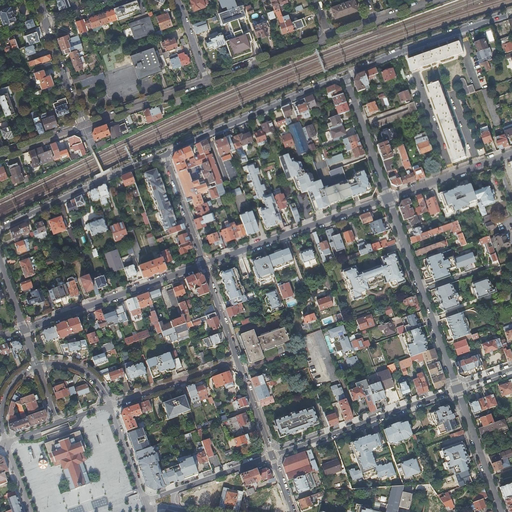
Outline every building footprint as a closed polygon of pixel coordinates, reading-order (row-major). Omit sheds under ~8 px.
[(56,0),(58,4),(57,4),(59,9),(63,7),(64,8),(69,6),(67,1),(68,1),(68,0),(56,0)] [(113,8),(116,17),(139,9),(136,0),(113,8)] [(192,6),(191,6),(192,10),(193,10),(194,10),(206,6),(206,5),(207,4),(206,4),(208,3),(206,0),(189,0),(191,3),(192,6)] [(236,6),(234,0),(218,0),(221,8),(226,6),(227,10),(218,13),(221,23),(245,15),(241,5),(236,6)] [(269,0),(273,10),(279,8),(276,0),(269,0)] [(276,0),(279,8),(280,11),(283,9),(281,4),(287,2),(286,0),(276,0)] [(357,10),(353,0),(350,0),(343,3),(343,2),(340,3),(341,4),(330,7),(334,18),(357,10)] [(246,1),(243,2),(248,13),(253,12),(251,7),(250,8),(249,5),(247,5),(246,1)] [(12,14),(10,7),(0,10),(0,14),(4,24),(15,20),(13,14),(12,14)] [(105,11),(109,22),(117,19),(116,17),(113,8),(111,8),(109,9),(109,10),(105,11)] [(282,33),(287,32),(282,16),(280,11),(279,8),(273,10),(267,12),(269,19),(275,17),(277,16),(279,23),(282,33)] [(96,14),(100,25),(109,22),(105,11),(104,12),(103,11),(101,11),(100,13),(96,14)] [(161,29),(171,25),(167,13),(156,17),(161,29)] [(84,20),(88,30),(92,29),(92,28),(100,25),(96,14),(93,16),(92,15),(89,16),(89,17),(88,17),(88,18),(84,20)] [(282,16),(287,32),(293,30),(296,29),(296,27),(300,26),(301,27),(306,25),(305,22),(306,21),(305,17),(290,22),(287,14),(282,16)] [(129,23),(135,39),(152,32),(152,31),(154,30),(150,18),(147,19),(147,17),(132,22),(129,23)] [(26,21),(28,28),(38,25),(35,18),(26,21)] [(82,32),(88,30),(84,20),(84,19),(76,22),(80,33),(82,32)] [(208,29),(204,19),(192,24),(195,34),(208,29)] [(233,37),(224,40),(225,43),(231,58),(251,51),(244,33),(242,34),(238,20),(228,24),(233,37)] [(251,22),(256,36),(261,35),(261,36),(267,34),(264,27),(266,27),(264,22),(256,24),(255,20),(251,22)] [(33,43),(40,41),(37,31),(26,35),(24,36),(27,43),(28,42),(29,45),(33,43)] [(223,36),(221,33),(217,35),(216,32),(211,34),(213,36),(210,37),(208,38),(205,39),(208,47),(211,46),(212,48),(216,47),(222,45),(225,43),(224,40),(223,36)] [(157,37),(158,41),(163,39),(164,41),(161,42),(163,46),(164,45),(165,47),(164,47),(166,51),(175,48),(176,47),(173,38),(168,40),(167,38),(165,38),(164,33),(162,34),(156,36),(157,37)] [(80,43),(81,43),(78,35),(69,38),(68,34),(57,38),(61,49),(80,43)] [(15,50),(18,48),(14,35),(10,37),(11,40),(10,40),(13,50),(15,50)] [(498,40),(500,46),(502,45),(511,42),(509,36),(501,39),(498,40)] [(478,52),(476,53),(478,60),(480,63),(480,64),(482,63),(490,60),(492,60),(490,56),(492,55),(489,48),(488,48),(486,42),(486,41),(485,41),(485,39),(475,43),(478,52)] [(417,57),(409,60),(412,71),(463,52),(460,42),(454,44),(454,42),(451,43),(451,45),(437,50),(437,48),(434,49),(434,51),(420,56),(420,54),(417,55),(417,57)] [(511,50),(511,43),(511,42),(502,45),(502,46),(504,46),(506,53),(511,50)] [(29,45),(24,46),(25,48),(27,55),(36,52),(33,43),(29,45)] [(69,53),(72,60),(79,57),(77,52),(76,50),(82,48),(80,43),(61,49),(63,53),(63,54),(67,53),(69,52),(69,53)] [(182,45),(176,47),(175,48),(177,54),(180,61),(181,65),(190,62),(187,53),(185,54),(182,45)] [(130,55),(138,79),(162,70),(159,62),(153,47),(142,51),(141,49),(135,51),(136,53),(132,55),(130,55)] [(52,59),(50,53),(40,57),(28,62),(29,64),(35,62),(36,64),(42,62),(52,59)] [(115,68),(113,63),(116,62),(114,53),(104,56),(108,70),(115,68)] [(89,56),(88,54),(79,57),(72,60),(74,67),(75,66),(76,70),(83,68),(81,62),(85,61),(84,58),(89,56)] [(180,61),(177,54),(169,57),(170,59),(174,57),(176,62),(180,61)] [(173,68),(181,65),(180,61),(176,62),(174,57),(170,59),(173,68)] [(482,63),(483,66),(486,72),(491,70),(488,63),(491,62),(490,60),(482,63)] [(377,74),(375,68),(363,73),(365,79),(367,78),(368,80),(375,77),(374,75),(377,74)] [(388,71),(385,72),(381,73),(384,82),(395,78),(392,69),(388,71)] [(43,70),(34,73),(38,82),(39,82),(42,89),(53,85),(50,74),(45,76),(43,70)] [(105,79),(102,72),(86,78),(89,84),(105,79)] [(365,79),(363,73),(356,76),(354,82),(357,93),(364,90),(363,87),(368,85),(365,79)] [(85,74),(72,79),(73,83),(86,78),(85,74)] [(428,86),(455,160),(466,156),(463,148),(464,147),(463,144),(462,145),(456,127),(457,127),(456,124),(454,124),(449,111),(451,110),(450,107),(448,108),(443,94),(445,93),(444,90),(442,91),(439,82),(434,84),(433,83),(431,84),(431,85),(428,86)] [(332,98),(342,94),(340,88),(334,85),(326,89),(328,95),(331,94),(332,98)] [(465,96),(475,92),(472,85),(467,87),(462,89),(465,96)] [(0,94),(0,100),(0,101),(5,114),(5,116),(15,113),(9,97),(11,96),(10,94),(12,93),(9,86),(0,88),(0,93),(1,95),(0,94)] [(488,88),(482,90),(496,127),(502,125),(497,111),(495,106),(493,99),(488,88)] [(398,94),(401,103),(405,102),(406,104),(409,103),(408,100),(410,100),(407,91),(398,94)] [(335,106),(345,103),(342,94),(332,98),(335,106)] [(304,99),(305,103),(308,109),(315,106),(312,95),(304,99)] [(68,103),(65,97),(57,100),(57,101),(53,103),(57,116),(68,112),(66,104),(68,103)] [(375,102),(366,105),(370,115),(378,112),(375,102)] [(376,128),(418,113),(414,102),(407,104),(408,107),(408,110),(374,123),(376,128)] [(299,115),(309,112),(308,109),(305,103),(301,104),(300,105),(295,106),(299,115)] [(340,115),(348,111),(345,103),(335,106),(338,115),(340,115)] [(149,108),(153,120),(161,116),(157,105),(149,108)] [(298,156),(310,152),(309,150),(309,149),(305,140),(301,129),(299,122),(291,125),(289,119),(286,120),(285,117),(291,115),(288,105),(281,108),(284,118),(285,120),(286,124),(290,134),(294,145),(298,156)] [(147,123),(153,120),(149,108),(143,110),(147,121),(145,121),(146,123),(147,122),(147,123)] [(35,124),(39,134),(45,132),(44,129),(38,115),(37,110),(26,114),(28,119),(33,118),(35,123),(35,124)] [(46,112),(38,115),(44,129),(45,129),(51,127),(48,117),(47,116),(46,112)] [(53,115),(48,117),(51,127),(57,125),(53,114),(52,114),(53,115)] [(341,118),(340,115),(338,115),(329,118),(331,123),(327,124),(329,129),(330,131),(330,132),(329,133),(331,139),(332,138),(333,139),(345,135),(342,126),(341,124),(340,119),(341,118)] [(277,127),(286,124),(285,120),(284,118),(275,121),(277,127)] [(270,132),(271,134),(274,133),(270,122),(261,125),(263,131),(254,134),(256,139),(259,147),(268,144),(265,136),(264,134),(270,132)] [(94,139),(110,134),(108,128),(106,123),(94,128),(91,133),(94,139)] [(110,134),(111,138),(121,134),(121,132),(127,130),(124,123),(118,125),(118,124),(108,128),(110,134)] [(315,136),(311,125),(305,127),(301,129),(305,140),(315,136)] [(8,139),(13,137),(9,126),(1,129),(4,138),(7,136),(8,139)] [(381,133),(384,142),(387,142),(397,138),(398,136),(394,128),(393,127),(390,128),(391,129),(388,130),(381,133)] [(485,144),(493,141),(489,131),(481,133),(485,144)] [(414,141),(419,155),(431,150),(425,132),(421,133),(421,134),(422,138),(415,141),(414,141)] [(237,136),(241,146),(242,146),(247,144),(253,142),(249,133),(242,136),(241,134),(237,136)] [(285,148),(294,145),(290,134),(281,138),(285,148)] [(496,138),(500,149),(509,146),(507,139),(505,134),(496,138)] [(74,151),(75,152),(75,153),(69,155),(69,156),(71,161),(79,157),(81,156),(86,154),(82,143),(80,137),(74,135),(67,137),(69,143),(68,143),(70,147),(71,149),(73,149),(74,151)] [(345,135),(333,139),(334,143),(342,140),(346,139),(345,135)] [(359,141),(357,135),(347,138),(346,139),(342,140),(344,146),(359,141)] [(234,149),(241,146),(237,136),(233,138),(234,139),(226,142),(228,148),(233,146),(234,149)] [(219,156),(230,152),(229,151),(228,148),(226,142),(225,139),(214,143),(219,156)] [(207,151),(208,151),(210,150),(206,140),(200,143),(203,153),(206,152),(206,151),(207,151)] [(56,141),(50,144),(54,154),(53,157),(53,159),(57,167),(64,164),(71,161),(69,156),(69,155),(63,158),(61,159),(60,160),(58,157),(59,156),(59,155),(60,155),(57,146),(56,141)] [(351,150),(361,147),(359,141),(344,146),(347,152),(351,150)] [(396,187),(415,180),(413,173),(411,174),(411,172),(409,173),(409,171),(406,172),(407,175),(403,176),(399,178),(395,168),(393,169),(392,170),(391,170),(390,166),(393,165),(391,158),(392,158),(387,142),(384,142),(376,145),(387,173),(394,171),(396,176),(389,179),(390,184),(396,187)] [(207,162),(205,156),(203,153),(200,143),(195,145),(198,151),(200,156),(197,157),(194,159),(197,166),(202,164),(207,162)] [(404,147),(403,145),(398,147),(403,161),(402,161),(405,171),(411,169),(404,149),(404,147)] [(43,151),(42,146),(34,149),(38,160),(40,164),(48,162),(46,157),(48,157),(53,156),(51,149),(47,151),(44,152),(43,151)] [(172,160),(177,173),(183,171),(197,166),(194,159),(193,158),(189,160),(190,163),(184,165),(183,162),(183,160),(193,156),(189,147),(175,154),(172,160)] [(362,155),(364,154),(361,147),(351,150),(354,158),(360,156),(362,155)] [(34,149),(29,151),(33,163),(31,163),(33,167),(40,164),(38,160),(34,149)] [(222,184),(211,154),(209,155),(205,156),(207,162),(210,171),(211,174),(216,186),(222,184)] [(326,160),(328,166),(344,160),(342,154),(328,159),(326,160)] [(229,181),(239,178),(235,166),(232,167),(229,160),(231,159),(230,155),(221,158),(229,181)] [(315,211),(329,206),(329,205),(323,189),(322,187),(320,181),(313,184),(313,183),(314,182),(311,175),(307,177),(306,175),(304,175),(303,172),(301,163),(294,163),(293,160),(290,160),(290,159),(288,155),(284,157),(283,157),(283,160),(280,161),(281,163),(287,181),(293,179),(294,180),(297,189),(300,188),(300,190),(302,194),(308,192),(315,211)] [(207,162),(202,164),(204,170),(201,171),(204,179),(207,178),(209,184),(206,185),(212,200),(216,199),(220,197),(219,197),(216,186),(211,174),(209,174),(208,172),(210,171),(207,162)] [(270,228),(282,224),(282,223),(277,211),(273,198),(272,195),(267,196),(265,191),(266,190),(264,185),(263,185),(259,174),(260,174),(258,169),(257,169),(256,163),(247,166),(247,167),(248,171),(250,175),(251,180),(253,183),(254,187),(257,196),(259,200),(263,198),(266,208),(262,210),(262,208),(260,209),(258,211),(260,216),(262,217),(265,226),(266,227),(269,229),(270,228)] [(10,169),(12,175),(21,172),(18,166),(10,169)] [(344,174),(342,167),(330,171),(329,172),(331,178),(344,174)] [(416,180),(424,177),(421,168),(413,171),(416,180)] [(171,228),(176,226),(174,220),(175,220),(172,213),(169,206),(170,206),(169,202),(168,202),(165,193),(164,189),(163,189),(161,183),(162,183),(159,175),(158,176),(156,170),(154,171),(154,170),(146,173),(146,174),(144,175),(145,178),(146,178),(147,182),(146,183),(149,189),(150,188),(153,198),(152,199),(155,206),(156,206),(160,216),(159,216),(161,222),(162,222),(163,226),(162,226),(164,231),(171,228)] [(187,182),(183,171),(177,173),(184,192),(197,188),(194,180),(187,182)] [(347,184),(351,195),(356,193),(356,194),(357,195),(366,191),(367,189),(368,188),(367,185),(368,184),(363,171),(355,174),(354,175),(355,177),(353,178),(353,179),(347,181),(347,184)] [(12,175),(10,176),(12,183),(23,179),(21,172),(12,175)] [(131,173),(121,177),(125,187),(135,183),(131,173)] [(323,189),(329,205),(352,196),(351,195),(347,184),(347,181),(346,181),(328,187),(323,189)] [(473,192),(470,183),(463,186),(463,185),(452,189),(452,190),(446,192),(446,193),(440,195),(447,214),(459,210),(459,209),(466,207),(465,204),(476,200),(473,192)] [(100,199),(102,205),(108,203),(106,198),(109,197),(109,195),(105,184),(96,188),(100,199)] [(222,184),(216,186),(219,197),(220,197),(219,195),(225,193),(222,184)] [(475,191),(473,192),(476,200),(477,203),(482,216),(482,219),(484,224),(487,223),(492,222),(489,215),(486,216),(485,210),(485,209),(484,210),(483,207),(494,203),(492,197),(491,195),(494,194),(493,190),(490,191),(488,186),(475,191)] [(92,201),(100,199),(96,188),(89,192),(92,201)] [(231,192),(233,198),(242,195),(240,188),(231,192)] [(194,207),(203,204),(199,194),(191,197),(194,207)] [(425,208),(420,194),(416,196),(420,207),(414,209),(416,216),(418,215),(427,212),(426,209),(425,208)] [(273,198),(277,211),(287,207),(286,204),(284,198),(282,195),(280,196),(279,195),(276,196),(276,197),(273,198)] [(85,205),(81,196),(74,199),(78,209),(79,208),(79,207),(85,205)] [(438,204),(435,198),(434,198),(434,197),(429,199),(429,200),(426,201),(428,209),(430,214),(431,215),(439,212),(436,205),(438,204)] [(411,204),(409,198),(401,201),(398,207),(403,220),(407,219),(414,216),(411,208),(413,208),(412,207),(412,206),(411,204)] [(78,209),(74,199),(70,201),(71,204),(67,206),(69,213),(70,213),(71,216),(79,214),(78,210),(78,209)] [(203,204),(194,207),(198,217),(210,213),(207,207),(211,205),(209,201),(203,204)] [(294,203),(289,205),(296,223),(300,222),(298,218),(299,218),(294,203)] [(67,216),(63,205),(58,207),(60,214),(61,214),(62,214),(63,217),(67,216)] [(511,214),(509,208),(503,210),(505,217),(511,214)] [(371,212),(359,216),(362,224),(372,221),(371,218),(373,217),(371,212)] [(240,217),(247,236),(250,235),(250,234),(251,234),(255,233),(255,232),(256,232),(258,231),(252,213),(248,214),(248,213),(243,215),(243,216),(240,217)] [(194,220),(197,229),(207,226),(206,225),(205,225),(205,224),(214,220),(212,214),(194,220)] [(405,226),(406,229),(421,224),(421,222),(418,222),(416,216),(414,216),(407,219),(409,223),(410,222),(411,224),(405,226)] [(66,230),(61,217),(48,221),(53,235),(66,230)] [(97,235),(99,234),(101,233),(102,233),(102,232),(107,230),(103,218),(88,224),(88,225),(85,225),(87,231),(90,230),(92,236),(97,234),(97,235)] [(352,219),(348,220),(351,230),(355,240),(359,239),(352,219)] [(453,236),(454,235),(454,233),(456,232),(455,230),(460,228),(457,221),(445,225),(442,226),(441,227),(442,232),(449,229),(450,230),(452,229),(453,233),(453,234),(453,236)] [(39,234),(46,232),(42,222),(35,225),(39,234)] [(484,224),(487,231),(494,228),(492,222),(487,223),(484,224)] [(26,223),(18,227),(20,234),(23,233),(23,235),(26,234),(26,232),(28,231),(26,223)] [(123,223),(110,227),(115,242),(121,240),(121,239),(123,238),(123,236),(127,234),(126,232),(123,223)] [(235,239),(235,240),(240,239),(239,237),(245,235),(241,225),(241,223),(236,225),(234,225),(233,223),(229,224),(235,239)] [(185,229),(183,224),(176,226),(171,228),(173,231),(177,230),(178,232),(185,229)] [(225,242),(235,239),(229,224),(227,225),(229,228),(221,231),(222,232),(222,234),(225,242)] [(367,237),(386,231),(384,226),(370,231),(368,228),(367,228),(366,227),(364,228),(367,237)] [(9,230),(14,244),(23,241),(20,234),(18,227),(9,230)] [(412,232),(414,236),(422,233),(420,227),(413,229),(414,232),(412,232)] [(429,237),(442,232),(441,227),(433,229),(429,231),(427,232),(429,237)] [(332,228),(325,231),(331,248),(334,246),(336,251),(345,248),(339,234),(335,235),(332,228)] [(461,246),(465,244),(460,228),(455,230),(456,232),(457,235),(461,246)] [(72,242),(76,241),(73,235),(71,229),(67,230),(72,242)] [(133,230),(126,232),(127,234),(130,244),(135,258),(139,257),(138,253),(141,252),(133,230)] [(355,240),(351,230),(343,233),(347,243),(355,240)] [(387,235),(386,231),(367,237),(369,242),(387,235)] [(219,232),(206,236),(209,244),(219,240),(217,235),(220,235),(219,233),(219,232)] [(316,232),(312,233),(323,262),(326,261),(325,256),(331,254),(326,241),(323,242),(323,243),(320,244),(316,232)] [(410,238),(412,244),(428,238),(427,237),(429,237),(427,232),(422,233),(414,236),(410,238)] [(153,235),(153,233),(147,235),(148,239),(147,239),(152,252),(159,250),(157,243),(155,240),(153,235)] [(175,239),(177,246),(179,246),(190,242),(186,233),(178,236),(179,238),(175,239)] [(490,239),(493,248),(497,247),(498,250),(508,246),(507,245),(506,241),(506,239),(505,240),(504,235),(500,237),(499,237),(498,235),(493,237),(490,239)] [(492,262),(498,260),(493,248),(490,239),(489,236),(478,240),(480,245),(483,244),(486,251),(487,250),(488,251),(487,252),(486,253),(489,255),(492,262)] [(23,241),(14,244),(18,253),(22,251),(22,253),(29,250),(27,246),(27,244),(29,243),(28,239),(23,241)] [(414,251),(416,256),(447,245),(445,240),(432,245),(414,251)] [(190,242),(179,246),(180,249),(179,250),(180,255),(187,252),(192,250),(190,242)] [(372,252),(381,248),(378,242),(370,245),(372,252)] [(361,256),(372,252),(370,245),(369,244),(365,245),(365,247),(366,248),(362,249),(359,250),(360,252),(361,256)] [(120,258),(117,249),(104,254),(111,273),(116,271),(124,268),(120,258)] [(274,254),(268,257),(273,271),(293,263),(288,249),(281,252),(282,254),(275,256),(274,254)] [(312,249),(300,253),(304,263),(315,259),(312,249)] [(161,255),(162,258),(164,263),(172,260),(169,253),(168,250),(162,252),(163,254),(161,255)] [(83,262),(93,258),(90,251),(81,254),(83,262)] [(345,277),(346,280),(346,281),(348,287),(350,292),(353,301),(360,298),(366,295),(367,295),(365,291),(370,289),(369,288),(383,283),(383,284),(388,282),(390,286),(396,284),(397,285),(405,282),(401,271),(400,272),(397,263),(398,262),(394,252),(387,255),(387,256),(383,258),(384,260),(382,261),(383,264),(358,274),(355,267),(343,271),(343,272),(345,277)] [(460,257),(464,266),(476,262),(474,259),(477,258),(476,256),(474,257),(472,252),(460,257)] [(438,254),(446,277),(449,276),(447,269),(455,266),(456,269),(464,266),(460,257),(453,259),(452,257),(443,260),(441,253),(438,254)] [(438,254),(426,258),(428,265),(426,266),(430,276),(432,275),(434,281),(446,277),(438,254)] [(130,255),(120,258),(124,268),(128,278),(137,275),(130,255)] [(268,257),(267,256),(265,257),(252,262),(253,266),(252,267),(255,276),(256,275),(256,277),(257,278),(260,278),(260,280),(260,281),(261,284),(272,280),(270,275),(274,274),(273,271),(268,257)] [(19,262),(22,269),(34,265),(32,261),(30,262),(28,258),(19,262)] [(71,264),(69,258),(62,260),(65,267),(71,265),(71,264)] [(162,258),(138,266),(143,278),(166,270),(164,263),(162,258)] [(34,265),(22,269),(25,278),(34,275),(32,267),(36,266),(36,264),(34,265)] [(222,273),(220,276),(230,300),(244,295),(234,268),(222,273)] [(51,272),(55,283),(63,279),(59,269),(51,272)] [(93,290),(93,288),(90,280),(88,275),(86,269),(84,270),(85,274),(86,274),(86,276),(79,279),(85,293),(93,290)] [(61,301),(56,287),(48,290),(46,286),(55,283),(51,272),(38,277),(40,280),(42,287),(45,294),(49,293),(52,302),(55,300),(56,303),(61,301)] [(197,275),(184,279),(189,290),(193,289),(192,287),(196,286),(197,289),(195,290),(197,297),(208,293),(202,277),(197,275)] [(96,295),(99,294),(97,289),(107,285),(103,276),(94,279),(97,286),(93,288),(93,290),(96,295)] [(75,284),(78,283),(76,278),(73,279),(72,278),(72,277),(68,279),(67,280),(68,282),(67,283),(69,286),(66,287),(69,295),(70,298),(79,295),(75,284)] [(490,289),(489,286),(486,278),(471,283),(476,299),(495,292),(494,288),(493,288),(490,289)] [(24,294),(35,290),(34,287),(32,287),(29,280),(20,283),(20,285),(21,287),(22,288),(24,294)] [(277,284),(282,296),(292,292),(289,283),(284,284),(283,284),(283,285),(281,285),(280,283),(277,284)] [(65,284),(56,287),(61,301),(66,299),(66,297),(69,295),(66,287),(65,284)] [(448,284),(435,289),(435,290),(435,291),(437,297),(438,298),(439,298),(440,299),(440,301),(441,301),(439,302),(439,303),(442,309),(442,310),(443,310),(443,311),(458,306),(455,298),(457,297),(456,293),(453,294),(450,284),(449,285),(449,284),(448,284)] [(182,286),(173,289),(176,297),(180,295),(181,296),(185,295),(182,286)] [(158,289),(148,292),(150,300),(161,296),(158,289)] [(173,308),(179,305),(178,304),(176,297),(173,289),(167,291),(173,308)] [(39,290),(30,293),(32,297),(27,299),(28,299),(26,300),(28,305),(29,304),(30,304),(38,301),(38,303),(39,303),(40,304),(42,303),(43,302),(43,301),(39,290)] [(281,306),(276,290),(265,293),(267,296),(264,299),(267,306),(270,307),(271,310),(281,306)] [(140,307),(140,309),(150,305),(151,308),(149,309),(152,316),(149,317),(151,322),(158,320),(156,315),(150,300),(148,292),(136,297),(140,307)] [(406,299),(402,300),(404,304),(406,305),(410,304),(411,306),(418,304),(415,296),(406,299)] [(136,297),(127,300),(131,311),(132,310),(140,307),(136,297)] [(323,299),(327,308),(333,306),(330,297),(323,299)] [(320,311),(327,308),(323,299),(317,301),(320,311)] [(180,307),(185,323),(193,321),(191,316),(188,317),(187,314),(188,314),(186,309),(192,307),(190,300),(188,300),(178,304),(179,305),(180,307)] [(237,305),(226,309),(229,317),(244,312),(241,303),(237,305)] [(118,309),(114,311),(118,322),(122,321),(123,322),(127,321),(124,313),(125,313),(122,305),(118,307),(118,309)] [(390,305),(384,307),(387,315),(393,312),(392,311),(390,305)] [(204,311),(205,316),(215,313),(213,306),(206,308),(207,310),(204,311)] [(170,322),(172,328),(173,328),(185,323),(180,307),(176,309),(179,317),(181,316),(182,318),(170,322)] [(100,310),(95,312),(98,320),(96,321),(96,323),(94,323),(96,329),(106,325),(106,324),(102,315),(100,310)] [(102,315),(106,324),(115,320),(112,312),(102,315)] [(467,335),(470,334),(462,312),(446,318),(453,340),(457,338),(467,335)] [(217,322),(218,321),(215,313),(205,316),(193,321),(185,323),(189,333),(191,333),(190,330),(189,328),(201,323),(201,322),(207,320),(209,327),(212,326),(213,330),(214,329),(214,331),(218,329),(218,328),(219,328),(218,324),(217,322)] [(316,320),(313,314),(303,318),(305,323),(302,323),(303,325),(302,325),(303,328),(304,328),(305,329),(307,329),(308,330),(312,329),(311,327),(312,326),(311,324),(313,323),(312,322),(316,320)] [(375,325),(371,315),(356,320),(358,325),(357,326),(358,328),(359,327),(359,329),(360,330),(375,325)] [(73,334),(81,330),(80,327),(79,325),(77,318),(54,327),(58,339),(67,336),(66,335),(72,332),(73,334)] [(160,326),(162,332),(172,328),(170,322),(169,319),(169,318),(158,322),(160,326)] [(418,328),(419,328),(415,318),(407,321),(410,326),(405,328),(407,332),(411,331),(418,328)] [(391,322),(391,321),(378,326),(380,331),(384,330),(385,335),(394,332),(391,322)] [(185,323),(173,328),(178,340),(179,343),(191,339),(189,333),(185,323)] [(511,323),(503,327),(505,332),(507,340),(511,338),(511,323)] [(58,339),(54,327),(41,331),(46,342),(53,340),(53,341),(58,339)] [(355,351),(350,337),(345,338),(343,333),(344,333),(342,327),(330,331),(332,337),(333,337),(335,342),(333,343),(337,353),(337,352),(344,350),(344,351),(348,350),(349,353),(349,354),(347,354),(349,359),(347,359),(348,360),(346,361),(349,368),(350,367),(360,364),(359,362),(357,356),(353,357),(351,352),(355,351)] [(162,332),(163,337),(169,336),(171,342),(178,340),(173,328),(172,328),(162,332)] [(275,345),(284,342),(289,341),(287,335),(288,335),(287,334),(286,334),(284,328),(256,338),(253,330),(241,335),(241,336),(246,348),(246,350),(251,362),(251,363),(263,359),(261,351),(265,349),(274,346),(275,345)] [(420,334),(418,328),(411,331),(407,332),(403,334),(405,340),(411,357),(422,353),(426,352),(424,345),(426,345),(422,334),(420,334)] [(321,330),(314,332),(331,381),(338,379),(321,330)] [(136,335),(138,340),(150,336),(148,331),(136,335)] [(99,341),(95,332),(87,335),(87,337),(86,337),(89,345),(99,341)] [(124,339),(126,345),(138,340),(136,335),(135,332),(132,333),(133,336),(124,339)] [(207,347),(221,342),(218,334),(203,339),(204,343),(206,343),(207,347)] [(354,335),(350,336),(350,337),(355,351),(367,347),(370,346),(368,340),(363,342),(361,338),(356,340),(354,335)] [(465,340),(472,337),(471,335),(470,335),(457,340),(458,342),(453,344),(457,355),(469,350),(465,340)] [(493,340),(481,344),(484,354),(497,349),(502,347),(500,341),(499,338),(494,340),(493,340)] [(14,352),(23,349),(21,343),(15,340),(11,342),(14,352)] [(80,350),(79,341),(76,342),(68,343),(60,345),(63,352),(68,351),(69,352),(80,350)] [(111,343),(101,346),(101,347),(102,352),(103,353),(110,351),(115,349),(112,342),(111,343)] [(0,351),(0,352),(2,356),(10,353),(6,344),(0,345),(0,351)] [(197,354),(194,346),(189,348),(193,358),(197,356),(197,354)] [(503,349),(508,362),(511,360),(511,356),(509,349),(506,350),(505,348),(503,349)] [(446,380),(434,349),(428,351),(426,352),(422,353),(425,360),(435,388),(442,386),(446,380)] [(169,353),(175,368),(176,370),(181,368),(175,351),(169,353)] [(146,363),(148,367),(151,376),(151,377),(156,375),(155,373),(159,372),(159,373),(165,370),(166,370),(169,369),(169,370),(175,368),(169,353),(169,352),(146,361),(146,363)] [(197,356),(201,365),(206,363),(202,352),(197,354),(197,356)] [(103,353),(92,357),(95,365),(106,361),(103,353)] [(425,360),(422,353),(411,357),(412,361),(418,359),(419,362),(425,360)] [(482,364),(479,354),(471,357),(471,358),(474,367),(482,364)] [(413,365),(412,361),(411,357),(399,362),(404,376),(407,375),(405,368),(413,365)] [(474,367),(471,358),(463,361),(466,370),(467,371),(475,368),(474,367)] [(466,370),(463,361),(463,360),(458,362),(455,363),(458,373),(466,370)] [(143,363),(134,366),(138,377),(146,374),(145,369),(143,363)] [(294,373),(305,369),(303,363),(292,366),(294,373)] [(393,364),(387,366),(389,370),(390,373),(396,371),(393,364)] [(116,365),(98,372),(101,376),(117,370),(116,365)] [(138,377),(134,366),(126,369),(130,379),(138,377)] [(121,377),(125,376),(122,368),(117,370),(101,376),(107,382),(121,377)] [(380,382),(383,391),(391,388),(395,386),(390,373),(389,370),(386,371),(385,369),(380,371),(381,373),(377,374),(380,382)] [(233,381),(229,371),(221,374),(224,384),(233,381)] [(423,393),(428,391),(422,373),(417,375),(418,378),(423,393)] [(221,374),(212,377),(216,388),(224,384),(221,374)] [(265,374),(251,379),(254,387),(265,383),(264,379),(267,378),(265,374)] [(383,391),(380,382),(376,383),(374,377),(366,380),(375,404),(380,402),(379,400),(385,398),(384,393),(383,391)] [(265,383),(266,386),(270,385),(281,381),(280,378),(270,382),(265,383)] [(418,394),(423,393),(418,378),(413,380),(418,394)] [(511,391),(511,378),(508,380),(509,383),(501,386),(501,383),(498,384),(502,395),(511,391)] [(74,386),(73,383),(72,381),(68,382),(68,381),(66,380),(62,382),(63,383),(52,387),(55,393),(68,388),(74,386)] [(375,404),(366,380),(355,383),(356,387),(349,390),(353,401),(365,397),(370,412),(371,412),(377,410),(375,404)] [(407,385),(406,381),(397,384),(402,397),(410,394),(407,385)] [(130,391),(127,382),(123,383),(121,384),(124,393),(130,391)] [(265,383),(254,387),(259,401),(270,397),(266,386),(265,383)] [(86,384),(76,387),(79,396),(90,392),(86,384)] [(198,395),(196,388),(194,384),(186,387),(190,398),(198,395)] [(353,418),(340,384),(331,387),(334,394),(335,394),(345,421),(353,418)] [(198,395),(199,396),(202,395),(202,396),(205,395),(205,394),(207,393),(204,385),(196,388),(198,395)] [(76,393),(74,386),(68,388),(55,393),(57,399),(69,395),(70,396),(76,393)] [(497,405),(493,394),(485,397),(489,408),(497,405)] [(15,402),(16,403),(21,405),(25,404),(35,400),(38,399),(36,395),(33,396),(33,395),(21,399),(21,400),(15,402)] [(174,416),(191,410),(185,396),(173,400),(173,399),(163,402),(168,417),(174,415),(174,416)] [(239,409),(249,405),(246,397),(242,398),(240,399),(238,400),(236,401),(239,409)] [(270,397),(259,401),(261,405),(267,403),(267,401),(271,400),(270,397)] [(489,408),(485,397),(477,400),(481,411),(489,408)] [(29,413),(38,409),(37,406),(35,400),(25,404),(29,413)] [(148,400),(138,404),(141,413),(152,410),(148,400)] [(477,400),(469,403),(474,417),(480,415),(479,411),(481,411),(477,400)] [(15,402),(11,401),(10,404),(9,408),(8,410),(8,413),(8,417),(8,421),(8,424),(9,430),(15,432),(30,427),(26,417),(21,405),(16,403),(22,420),(19,421),(19,419),(18,419),(16,415),(13,415),(14,410),(13,410),(15,402)] [(121,415),(126,431),(136,427),(134,420),(133,419),(132,418),(133,417),(134,416),(135,417),(141,414),(142,414),(141,413),(138,404),(123,409),(121,415)] [(452,419),(454,418),(452,414),(451,414),(448,408),(446,407),(443,408),(442,406),(438,408),(439,409),(429,413),(433,424),(434,423),(435,426),(438,426),(438,425),(441,424),(441,423),(443,422),(450,420),(452,419)] [(307,409),(274,421),(279,436),(285,434),(286,436),(313,426),(312,424),(318,422),(313,409),(307,411),(307,409)] [(26,417),(30,427),(44,422),(47,416),(45,410),(26,417)] [(245,413),(236,416),(240,427),(248,424),(245,413)] [(335,414),(326,417),(329,427),(338,423),(335,414)] [(481,422),(483,427),(493,423),(490,414),(480,418),(480,419),(479,419),(480,422),(481,422)] [(441,424),(438,425),(441,433),(455,428),(452,419),(450,420),(443,422),(441,423),(441,424)] [(506,426),(503,419),(502,420),(493,423),(483,427),(478,428),(480,434),(496,429),(498,434),(508,430),(506,425),(506,426)] [(391,442),(392,444),(408,438),(407,436),(411,435),(406,421),(399,424),(398,422),(389,425),(390,427),(383,429),(388,443),(391,442)] [(134,453),(151,447),(144,427),(140,428),(127,433),(134,453)] [(452,438),(464,433),(463,429),(453,433),(454,435),(451,436),(451,438),(452,438)] [(254,439),(260,437),(258,430),(251,433),(254,439)] [(83,466),(82,463),(83,462),(87,460),(86,456),(84,450),(87,449),(84,442),(83,442),(80,431),(45,444),(49,454),(52,462),(54,461),(55,466),(61,464),(63,469),(63,470),(63,469),(65,473),(64,473),(64,474),(65,473),(66,477),(66,478),(68,481),(67,481),(67,482),(68,482),(69,485),(69,486),(71,490),(70,491),(71,491),(72,490),(76,489),(76,490),(77,489),(77,488),(84,486),(86,486),(85,485),(89,484),(90,484),(90,483),(88,479),(89,479),(88,478),(87,475),(87,474),(86,474),(86,473),(85,471),(86,471),(86,470),(85,470),(84,467),(84,466),(83,466)] [(382,447),(377,433),(370,435),(369,434),(356,439),(357,440),(350,443),(358,467),(359,470),(358,470),(358,469),(354,471),(353,468),(348,470),(352,481),(362,477),(362,480),(376,475),(377,478),(386,476),(387,478),(395,475),(390,462),(381,466),(380,464),(375,466),(374,465),(370,452),(382,447)] [(248,434),(234,439),(237,445),(237,447),(247,443),(247,445),(251,444),(248,434)] [(208,458),(213,456),(209,445),(211,444),(209,438),(205,440),(202,441),(203,445),(204,447),(208,458)] [(234,439),(228,441),(231,448),(237,445),(234,439)] [(458,473),(467,470),(465,463),(468,462),(461,442),(441,449),(448,469),(452,468),(455,475),(458,473)] [(151,447),(134,453),(136,459),(138,465),(140,468),(147,488),(152,491),(160,488),(165,486),(169,485),(162,466),(160,460),(160,461),(155,445),(151,447)] [(200,464),(209,460),(208,458),(204,447),(199,448),(201,453),(198,454),(197,455),(198,456),(197,456),(200,464)] [(318,470),(310,449),(306,451),(313,469),(314,469),(315,471),(318,470)] [(507,458),(511,455),(511,454),(510,450),(489,457),(491,464),(499,461),(507,458)] [(311,471),(304,451),(285,458),(282,465),(288,481),(293,479),(307,474),(313,472),(312,470),(311,471)] [(0,474),(4,473),(8,471),(3,457),(0,455),(0,474)] [(184,479),(193,476),(193,474),(197,472),(191,457),(178,462),(177,460),(177,461),(175,455),(161,460),(160,460),(162,466),(169,485),(184,479)] [(423,469),(420,458),(416,459),(415,458),(412,460),(411,458),(402,462),(402,463),(399,464),(399,465),(396,466),(400,477),(403,476),(404,477),(420,471),(420,470),(423,469)] [(507,458),(499,461),(491,464),(494,471),(494,472),(502,468),(510,466),(507,458)] [(329,464),(332,473),(341,470),(338,460),(329,464)] [(326,476),(332,473),(329,464),(322,466),(326,476)] [(260,480),(256,469),(240,475),(243,484),(244,486),(246,491),(247,495),(252,494),(255,493),(253,488),(248,489),(246,485),(253,483),(254,486),(257,485),(256,482),(260,480)] [(266,478),(267,480),(272,479),(269,470),(265,469),(259,471),(262,479),(266,478)] [(469,476),(467,470),(458,473),(455,475),(454,475),(457,482),(462,480),(461,479),(465,477),(469,476)] [(307,474),(293,479),(299,494),(312,489),(307,474)] [(511,482),(499,487),(504,499),(511,495),(511,482)] [(401,492),(402,485),(391,486),(387,504),(385,511),(396,511),(398,507),(401,492)] [(223,487),(218,511),(223,511),(225,503),(234,505),(232,511),(237,511),(238,510),(243,511),(244,510),(244,508),(246,501),(247,497),(247,495),(246,491),(243,492),(237,491),(237,495),(228,493),(229,489),(223,487)] [(482,499),(487,497),(483,487),(480,488),(481,492),(472,495),(475,502),(482,499)] [(275,510),(281,508),(280,503),(279,504),(274,490),(274,489),(274,488),(268,491),(268,492),(264,494),(261,497),(258,500),(256,504),(255,507),(249,505),(248,505),(246,511),(273,511),(274,511),(275,510)] [(427,490),(426,496),(428,496),(428,499),(431,500),(431,497),(435,498),(436,493),(433,489),(428,488),(427,490)] [(197,492),(197,497),(197,498),(197,499),(198,504),(209,503),(208,491),(197,492)] [(322,495),(321,492),(298,500),(301,509),(312,505),(311,505),(316,503),(315,498),(322,495)] [(411,494),(401,492),(398,507),(407,509),(411,494)] [(448,511),(452,510),(452,507),(453,507),(448,492),(444,494),(444,496),(442,497),(440,493),(438,494),(437,495),(441,501),(445,507),(448,506),(449,508),(447,509),(448,511)] [(22,511),(17,495),(7,498),(11,508),(9,509),(10,511),(6,511),(22,511)] [(485,507),(482,499),(475,502),(473,502),(475,509),(474,510),(474,511),(482,511),(481,508),(485,507)] [(447,511),(448,511),(447,509),(445,507),(441,501),(437,509),(438,511),(447,511)]
